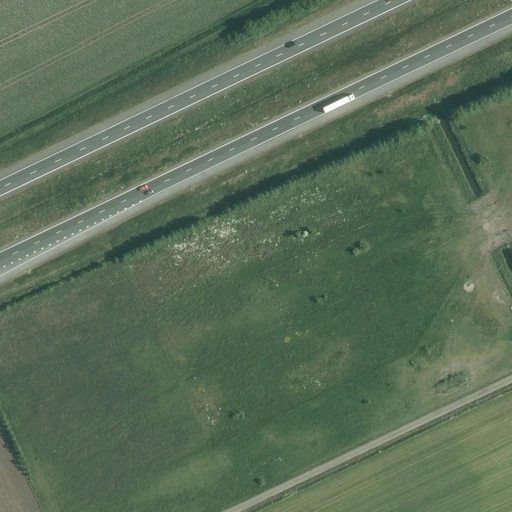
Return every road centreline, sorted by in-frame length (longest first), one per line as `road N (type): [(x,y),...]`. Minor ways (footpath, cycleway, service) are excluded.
road 1 (motorway): [(0,260),(511,16)]
road 2 (motorway): [(395,0),(0,187)]
road 3 (track): [(511,379),(237,511)]
